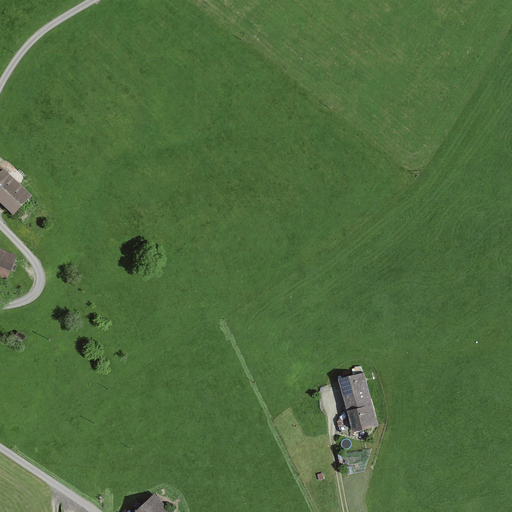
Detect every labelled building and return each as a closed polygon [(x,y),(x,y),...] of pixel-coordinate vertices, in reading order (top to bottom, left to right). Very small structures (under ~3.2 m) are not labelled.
[(0,202),(12,214),(29,196),(0,169),(0,202)] [(0,282),(2,283),(13,256),(0,250),(0,282)] [(346,411),(370,405),(362,373),(338,379),(341,390),(345,406),(346,409),(346,411)] [(374,424),(375,424),(370,405),(346,411),(351,429),(374,424)] [(133,511),(165,511),(167,510),(152,495),(133,511)]
